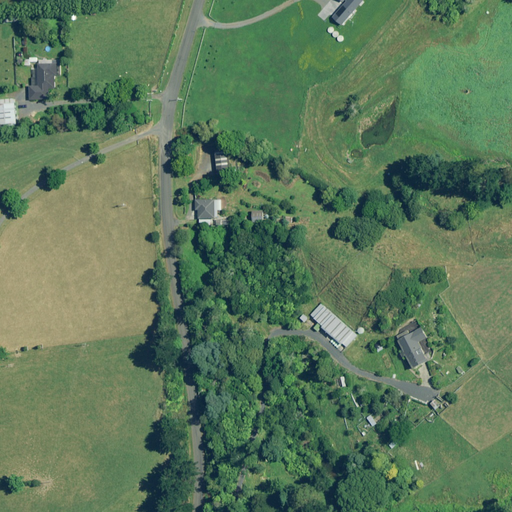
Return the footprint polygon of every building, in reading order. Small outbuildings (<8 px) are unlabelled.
[(31,66),(31,62),(38,62),(38,58),(33,58),(25,58),(25,66),(31,66)] [(62,76),(61,61),(54,61),(54,64),(39,64),(40,67),(40,78),(33,78),(34,87),(31,87),(31,100),(51,100),(50,89),(56,89),(56,76),(62,76)] [(0,128),(18,127),(16,99),(0,100),(0,128)] [(216,219),(216,200),(197,200),(197,211),(200,211),(200,219),(216,219)] [(265,211),(253,211),(254,225),(265,224),(265,211)] [(310,316),(319,323),(314,328),(319,332),(322,328),(342,345),(343,344),(348,349),(352,344),(351,343),(357,336),(320,304),(310,316)] [(465,373),(460,366),(457,369),(461,375),(465,373)] [(459,401),(455,396),(450,399),(454,404),(459,401)] [(440,407),(435,401),(431,405),(437,411),(440,407)] [(377,424),(371,416),(357,426),(364,435),(377,424)]
